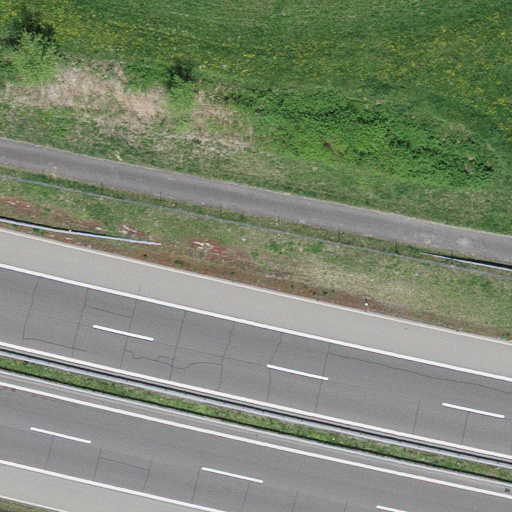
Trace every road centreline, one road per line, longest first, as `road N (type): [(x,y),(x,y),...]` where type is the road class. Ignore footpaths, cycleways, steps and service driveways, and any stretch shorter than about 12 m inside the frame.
road 1 (motorway): [(511,418),(0,304)]
road 2 (track): [(511,251),(0,151)]
road 3 (motorway): [(0,421),(402,511)]
